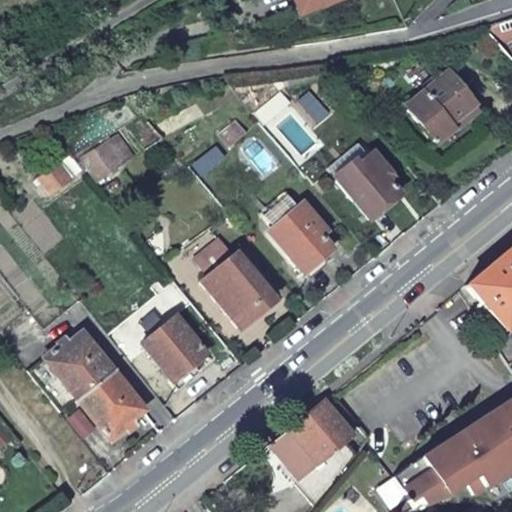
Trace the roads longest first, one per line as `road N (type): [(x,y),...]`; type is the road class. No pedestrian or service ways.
road 1 (residential): [(508,0),(395,39),(140,83),(0,134)]
road 2 (secondary): [(129,511),(511,201)]
road 3 (residential): [(0,78),(141,0)]
